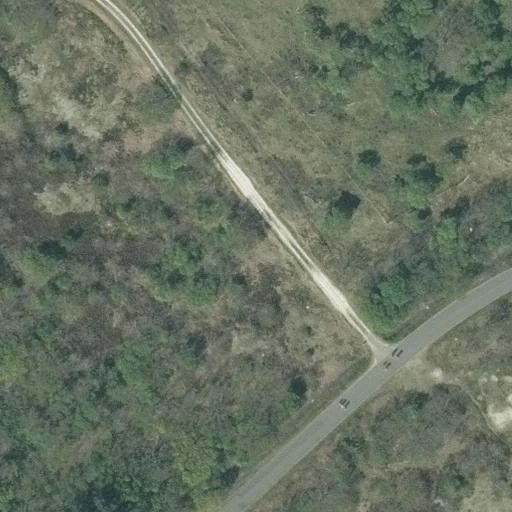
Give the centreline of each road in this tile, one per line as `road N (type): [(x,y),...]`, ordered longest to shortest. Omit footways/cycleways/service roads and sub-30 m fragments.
road 1 (track): [(96,0),(128,27),(217,155),(389,365)]
road 2 (unclassified): [(229,511),(429,330),(511,279)]
